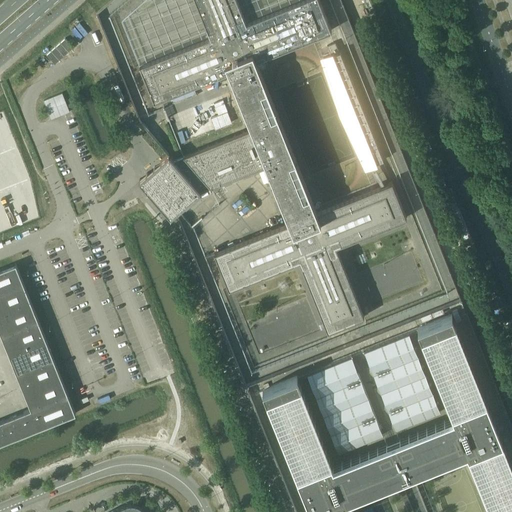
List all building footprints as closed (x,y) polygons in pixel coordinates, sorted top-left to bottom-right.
[(237,0),(195,0),(210,36),(140,64),(154,101),(229,71),(252,128),(174,159),(169,153),(139,179),(171,216),(201,190),(211,186),(267,164),(290,222),(214,252),(229,288),(300,260),(328,330),(364,316),(336,245),(407,217),(392,181),(317,211),(257,60),(332,30),(319,0),(300,0),(247,22),(237,0)] [(65,39),(46,54),(54,64),(72,48),(65,39)] [(331,54),(323,57),(342,113),(367,167),(375,164),(374,163),(383,159),(340,51),(331,55),(331,54)] [(0,420),(0,442),(76,412),(16,263),(0,269),(0,330),(31,408),(0,420)] [(297,376),(263,390),(312,511),(351,511),(347,500),(468,452),(491,511),(511,511),(511,464),(452,314),(418,328),(454,417),(333,466),(297,376)] [(409,333),(365,350),(396,429),(440,411),(409,333)] [(352,356),(307,373),(338,452),(383,434),(352,356)]
